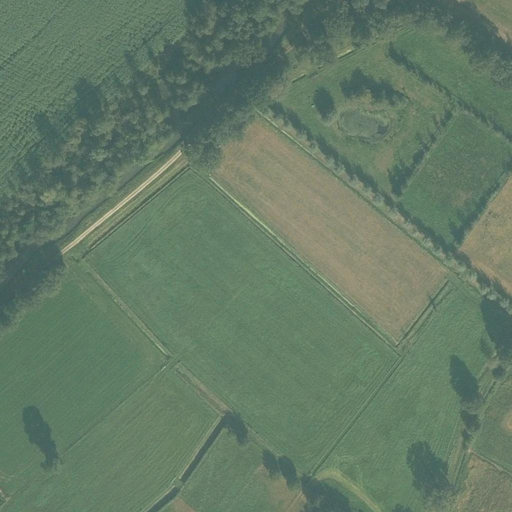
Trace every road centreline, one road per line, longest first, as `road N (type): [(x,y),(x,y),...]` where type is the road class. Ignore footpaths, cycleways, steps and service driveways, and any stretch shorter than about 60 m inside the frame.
road 1 (track): [(346,0),(0,313)]
road 2 (track): [(443,511),(474,410),(511,356)]
